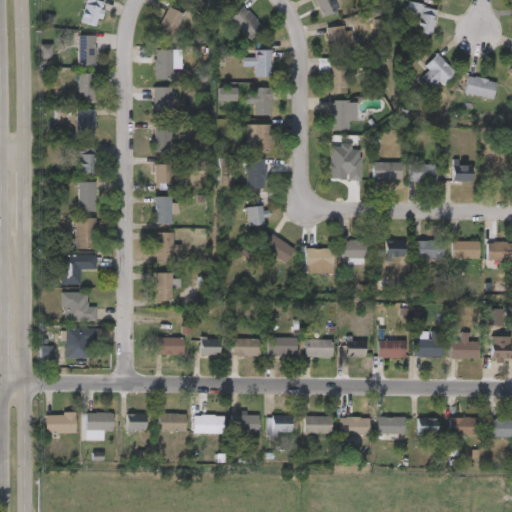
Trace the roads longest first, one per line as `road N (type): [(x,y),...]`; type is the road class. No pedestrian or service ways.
road 1 (residential): [(0,382),(511,388)]
road 2 (secondary): [(20,511),(21,0)]
road 3 (residential): [(276,0),(299,45),(303,186),(322,210),(511,212)]
road 4 (residential): [(137,0),(122,50),(122,384)]
